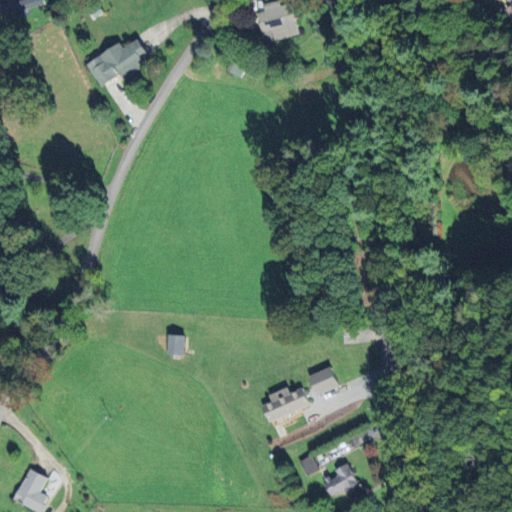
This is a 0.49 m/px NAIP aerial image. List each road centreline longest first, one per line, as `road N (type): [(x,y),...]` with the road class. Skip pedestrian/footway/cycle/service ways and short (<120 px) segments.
road 1 (residential): [(378,511),(370,173),(335,0)]
road 2 (residential): [(0,420),(91,259),(125,165),(228,0)]
road 3 (residential): [(383,0),(449,97),(511,102)]
